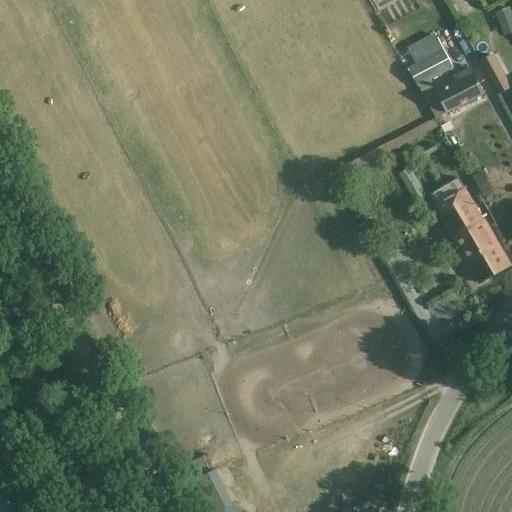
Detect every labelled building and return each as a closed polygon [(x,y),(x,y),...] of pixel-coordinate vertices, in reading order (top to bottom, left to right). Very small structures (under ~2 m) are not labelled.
[(444,0),(449,10),(461,6),(459,0),(444,0)] [(511,10),(511,8),(497,14),(506,36),(511,33),(511,10)] [(418,87),(454,69),(444,51),(409,70),(418,87)] [(499,94),(511,88),(494,56),(481,63),(499,94)] [(448,114),(485,95),(471,69),(454,78),(454,79),(435,89),(448,114)] [(464,190),(435,208),(480,284),(510,267),(464,190)] [(220,511),(234,505),(215,470),(189,484),(203,511),(220,511)]
